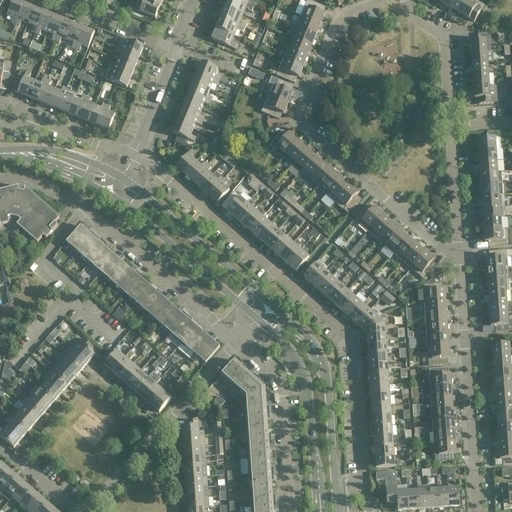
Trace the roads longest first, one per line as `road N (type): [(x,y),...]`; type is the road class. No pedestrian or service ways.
road 1 (residential): [(375,511),(362,492),(352,340),(133,155)]
road 2 (residential): [(458,265),(298,123),(338,19),(381,0)]
road 3 (residential): [(236,339),(66,191),(30,177),(0,180)]
road 4 (residential): [(476,511),(458,265)]
road 5 (tertiary): [(337,511),(326,367),(268,305)]
road 6 (residential): [(89,511),(236,339)]
road 7 (tertiary): [(254,320),(294,354),(305,377),(317,511)]
road 8 (tertiary): [(268,305),(121,178)]
road 9 (residential): [(291,511),(284,386),(236,339)]
road 10 (tertiary): [(109,195),(254,320)]
road 11 (residential): [(447,124),(441,36),(411,19),(404,0)]
road 12 (residential): [(133,155),(0,105)]
road 13 (residential): [(458,265),(447,124)]
road 14 (tertiary): [(121,178),(55,150),(0,149)]
road 15 (residential): [(174,49),(59,0)]
